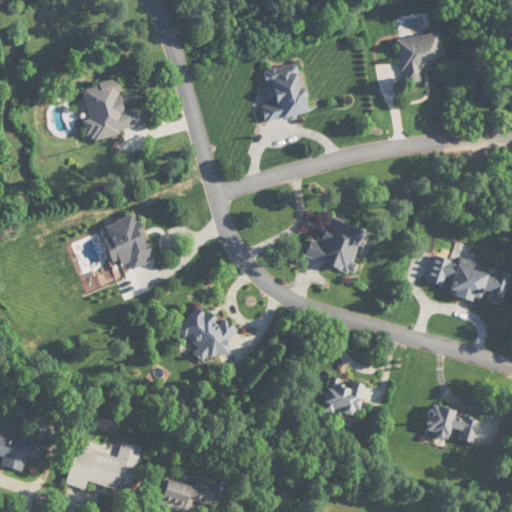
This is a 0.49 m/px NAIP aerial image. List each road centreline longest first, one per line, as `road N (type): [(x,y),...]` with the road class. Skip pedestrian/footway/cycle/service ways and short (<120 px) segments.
road 1 (residential): [(151,0),(176,54),(227,228),(258,272),(335,314),(511,363)]
road 2 (residential): [(511,134),(368,149),(217,192)]
